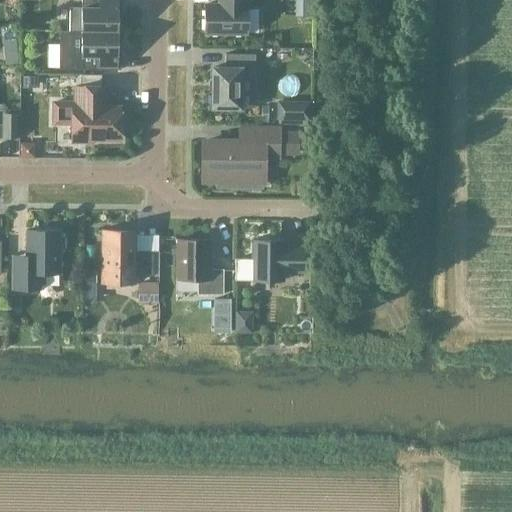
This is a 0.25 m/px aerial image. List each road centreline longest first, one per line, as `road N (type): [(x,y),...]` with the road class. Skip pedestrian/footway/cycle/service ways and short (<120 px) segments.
road 1 (track): [(453,0),(450,325)]
road 2 (residential): [(155,175),(157,0)]
road 3 (residential): [(305,209),(185,209),(155,187),(155,175)]
road 4 (residential): [(155,175),(0,174)]
